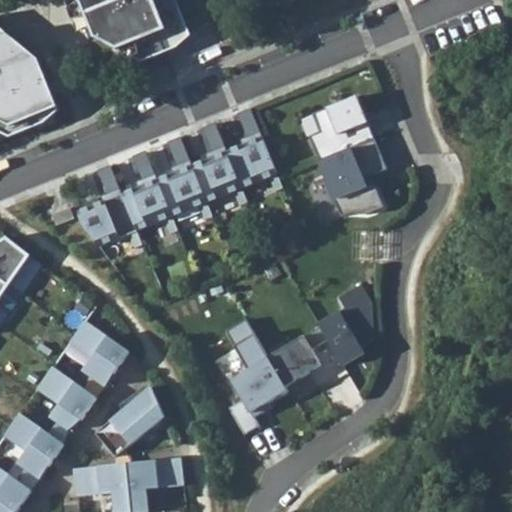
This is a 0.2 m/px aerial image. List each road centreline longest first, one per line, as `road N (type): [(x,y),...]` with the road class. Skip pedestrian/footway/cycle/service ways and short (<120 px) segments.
road 1 (residential): [(394,24),(435,179),(397,277),(395,370),(370,415),(285,475),(262,511)]
road 2 (residential): [(0,185),(394,24)]
